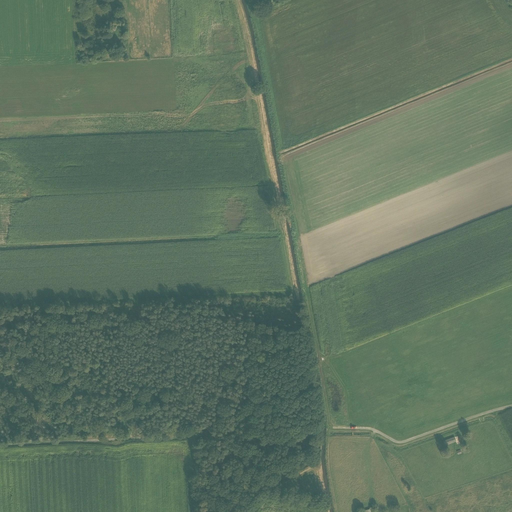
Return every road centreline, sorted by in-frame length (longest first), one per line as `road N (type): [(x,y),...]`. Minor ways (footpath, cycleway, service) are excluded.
road 1 (track): [(311,429),(0,445)]
road 2 (track): [(511,405),(402,442),(370,429),(332,427)]
